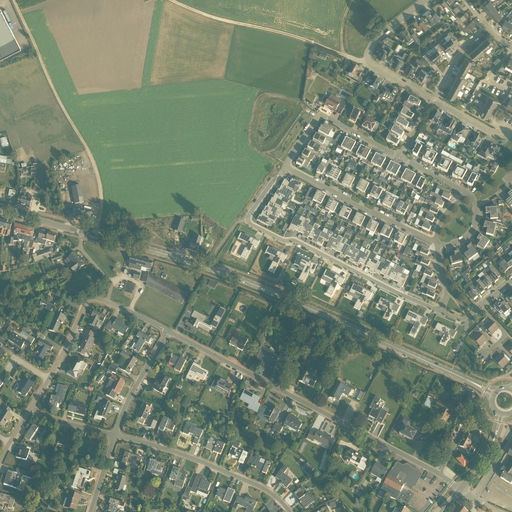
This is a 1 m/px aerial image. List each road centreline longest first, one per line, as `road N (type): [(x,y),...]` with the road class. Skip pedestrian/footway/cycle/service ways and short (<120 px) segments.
road 1 (secondary): [(458,376),(233,277),(82,233)]
road 2 (residential): [(438,474),(168,332)]
road 3 (residential): [(285,167),(248,223),(439,310)]
road 4 (track): [(13,0),(93,163),(97,229)]
road 5 (residential): [(289,511),(264,489),(205,463),(114,435)]
road 6 (track): [(171,0),(345,55)]
road 7 (residential): [(285,167),(436,242)]
road 8 (residential): [(433,99),(367,62),(373,41),(423,0)]
road 9 (residential): [(400,157),(320,114),(285,167)]
road 10 (residential): [(30,410),(89,298),(111,304)]
